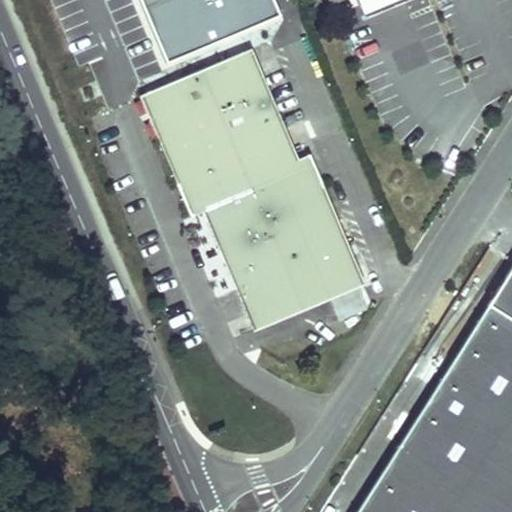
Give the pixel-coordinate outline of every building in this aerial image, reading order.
[(98,0),(115,41),(132,35),(148,28),(136,0),(98,0)] [(155,90),(236,55),(212,0),(211,0),(194,8),(148,28),(132,35),(155,90)] [(190,0),(136,0),(148,28),(194,8),(190,0)] [(236,55),(155,90),(205,210),(214,206),(230,243),(264,323),(363,280),(312,156),(298,162),(249,50),(236,55)] [(83,54),(61,66),(70,90),(95,78),(83,54)] [(190,215),(203,253),(220,248),(206,209),(190,215)] [(511,511),(511,260),(510,259),(351,511),(511,511)]
